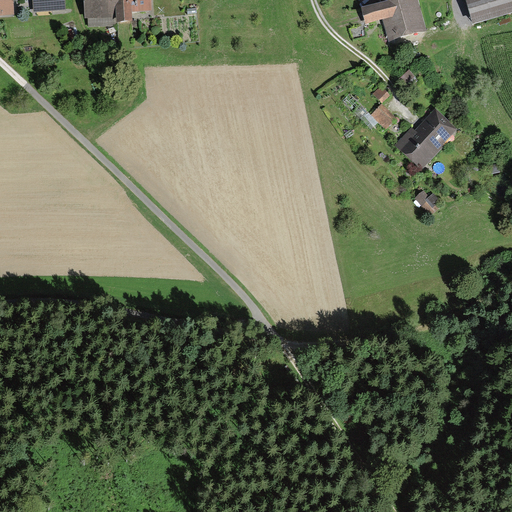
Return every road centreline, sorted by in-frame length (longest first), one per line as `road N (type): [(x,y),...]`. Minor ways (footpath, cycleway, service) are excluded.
road 1 (track): [(278,341),(169,222),(0,60)]
road 2 (track): [(0,303),(87,304),(278,341)]
road 3 (track): [(278,341),(395,511)]
